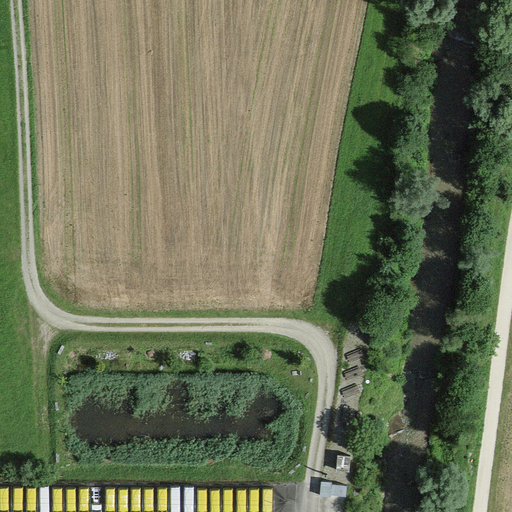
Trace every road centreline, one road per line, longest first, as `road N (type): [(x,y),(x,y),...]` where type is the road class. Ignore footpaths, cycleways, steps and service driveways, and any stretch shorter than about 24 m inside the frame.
road 1 (track): [(19,0),(44,307),(86,325),(313,340),(329,375),(311,489)]
road 2 (track): [(480,511),(511,263)]
